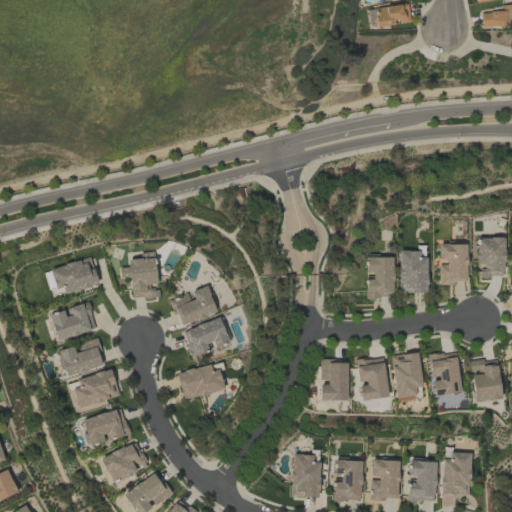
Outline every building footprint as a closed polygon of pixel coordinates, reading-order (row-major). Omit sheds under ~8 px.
[(396,24),(409,22),(406,3),(373,8),(376,27),(396,24)] [(511,6),(479,8),(480,26),(511,25),(511,6)] [(503,238),(474,237),(474,264),(482,264),(482,270),(478,270),(478,276),(502,276),(503,238)] [(437,262),(437,283),(465,282),(464,243),(436,244),(437,262)] [(126,259),(130,299),(157,296),(153,251),(138,252),(138,258),(126,259)] [(396,252),(397,293),(425,292),(424,252),(396,252)] [(363,297),(390,298),(392,257),(364,256),(363,272),(371,272),(370,279),(364,279),(363,297)] [(49,267),(54,288),(61,287),(62,293),(96,285),(89,257),(49,267)] [(179,325),(215,313),(205,285),(187,292),(188,293),(167,300),(172,316),(175,314),(179,325)] [(94,329),(86,302),(64,308),(65,309),(48,314),(55,340),(94,329)] [(189,356),(228,342),(218,317),(180,331),(189,356)] [(73,343),(74,346),(57,350),(63,376),(102,367),(95,338),(73,343)] [(432,395),(458,392),(454,351),(426,354),(429,379),(430,379),(432,395)] [(388,356),(395,398),(415,394),(413,388),(421,386),(415,352),(388,356)] [(357,383),(360,400),(386,397),(380,356),(353,360),(357,383)] [(472,401),(498,399),(495,359),(469,361),(472,401)] [(319,382),(318,400),(345,400),(346,361),(318,360),(318,382),(319,382)] [(218,369),(210,371),(208,364),(175,372),(181,399),(222,390),(218,369)] [(117,395),(109,369),(76,379),(78,386),(71,388),(77,408),(117,395)] [(80,420),(89,445),(106,439),(106,440),(127,433),(118,407),(80,420)] [(135,472),(131,462),(141,459),(134,442),(99,456),(108,482),(135,472)] [(467,452),(447,452),(447,459),(439,458),(438,494),(467,495),(467,452)] [(318,457),(290,456),(289,496),(317,497),(318,457)] [(397,460),(369,459),(369,477),(368,477),(367,499),(395,500),(397,460)] [(360,460),(332,460),(332,475),(339,475),(339,482),(331,482),(331,500),(359,501),(360,460)] [(433,460),(406,460),(406,475),(413,475),(413,482),(405,482),(405,501),(433,501),(433,460)] [(0,499),(15,493),(6,469),(0,471),(0,499)] [(143,511),(151,507),(169,495),(154,472),(121,493),(133,511),(143,511)] [(193,511),(177,498),(165,511),(193,511)]
